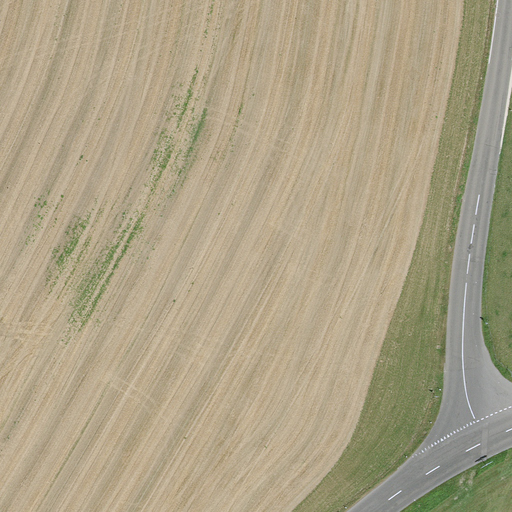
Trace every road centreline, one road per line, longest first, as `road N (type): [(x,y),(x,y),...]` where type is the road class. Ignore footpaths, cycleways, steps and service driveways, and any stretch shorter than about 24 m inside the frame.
road 1 (tertiary): [(508,0),(463,325),(467,394),(486,440)]
road 2 (tertiary): [(486,440),(373,511)]
